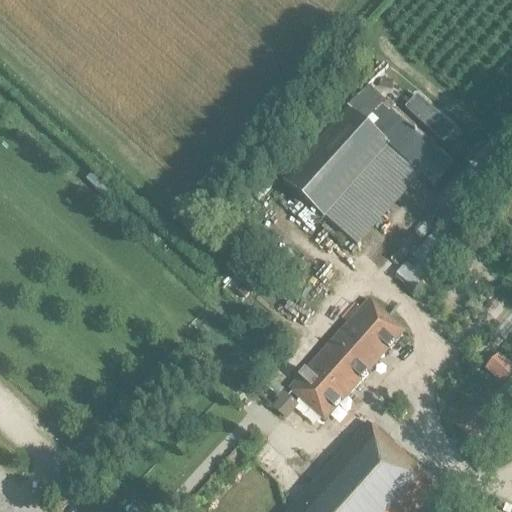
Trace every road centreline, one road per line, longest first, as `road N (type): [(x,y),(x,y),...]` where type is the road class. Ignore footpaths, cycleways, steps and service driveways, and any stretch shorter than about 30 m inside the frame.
road 1 (track): [(371,271),(443,332),(328,444),(289,443),(224,388),(206,357),(176,348),(75,461),(42,470)]
road 2 (track): [(164,511),(511,120)]
road 3 (track): [(0,411),(24,433),(42,470),(25,504),(35,511)]
road 4 (track): [(370,407),(466,481)]
